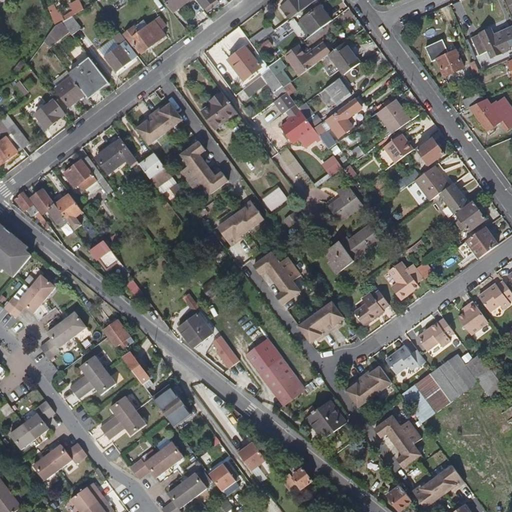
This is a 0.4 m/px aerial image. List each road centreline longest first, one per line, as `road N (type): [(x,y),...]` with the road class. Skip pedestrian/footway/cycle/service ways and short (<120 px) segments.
road 1 (residential): [(0,204),(376,511)]
road 2 (residential): [(0,194),(253,0)]
road 3 (residential): [(0,330),(111,473),(153,511)]
road 4 (residential): [(320,369),(354,355),(511,248)]
road 5 (residential): [(375,24),(511,205)]
road 6 (track): [(159,335),(180,380),(276,511)]
road 7 (residential): [(320,369),(398,476)]
